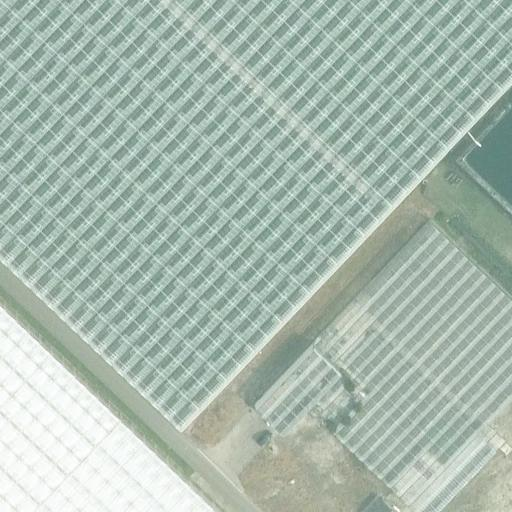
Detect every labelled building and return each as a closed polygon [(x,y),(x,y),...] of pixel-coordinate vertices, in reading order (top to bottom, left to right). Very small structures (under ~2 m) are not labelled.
[(511,0),(0,0),(0,255),(178,425),(511,74),(511,0)] [(339,364),(304,404),(306,406),(417,511),(434,511),(495,449),(476,431),(511,394),(511,298),(429,220),(315,341),(339,364)] [(0,511),(221,511),(188,480),(8,309),(6,310),(0,304),(0,511)] [(315,341),(254,404),(282,431),(306,406),(304,404),(339,364),(315,341)] [(398,511),(381,497),(368,511),(398,511)]
